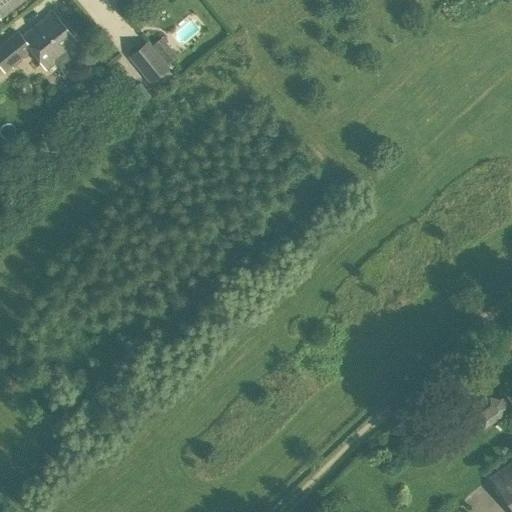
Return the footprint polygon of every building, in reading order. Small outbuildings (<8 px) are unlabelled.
[(0,0),(0,17),(21,0),(0,0)] [(83,51),(53,12),(21,37),(17,32),(0,45),(0,65),(5,72),(30,51),(45,70),(55,61),(61,68),(83,51)] [(150,84),(170,68),(147,41),(128,57),(150,84)] [(56,108),(64,100),(60,94),(53,94),(47,99),(56,108)] [(511,391),(499,400),(488,397),(471,409),(484,427),(501,415),(504,407),(511,401),(511,391)] [(511,461),(489,477),(511,510),(511,461)]
